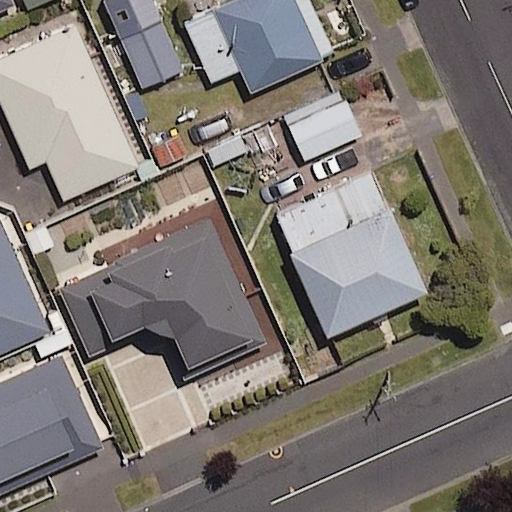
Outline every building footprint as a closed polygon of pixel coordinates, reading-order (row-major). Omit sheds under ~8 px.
[(178,61),(151,0),(124,0),(106,8),(137,79),(178,61)] [(296,0),(209,0),(247,81),(318,48),(296,0)] [(74,15),(0,47),(0,101),(25,160),(43,152),(60,191),(137,158),(74,15)] [(357,128),(342,91),(286,113),(300,150),(357,128)] [(385,195),(284,240),(322,325),(423,280),(385,195)] [(206,209),(57,278),(86,342),(139,318),(160,323),(182,369),(263,332),(206,209)] [(0,217),(0,342),(47,322),(0,217)] [(58,345),(0,371),(0,483),(100,438),(58,345)]
